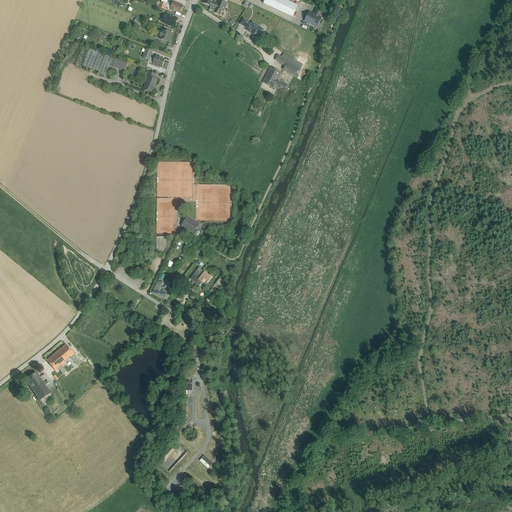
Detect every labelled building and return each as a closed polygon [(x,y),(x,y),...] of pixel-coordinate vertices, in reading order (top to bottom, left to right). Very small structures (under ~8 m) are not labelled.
[(292,3),(284,0),(265,0),(264,4),(287,15),(292,3)] [(224,3),(219,1),(218,5),(217,4),(214,12),(215,12),(214,13),(220,15),(221,11),(223,11),(226,6),(223,5),(224,3)] [(184,6),(173,2),(172,4),(170,9),(170,10),(181,14),(184,6)] [(292,3),(287,15),(293,18),(298,6),(292,3)] [(323,11),(316,8),(313,15),(320,18),(323,11)] [(313,15),(310,13),(306,22),(316,27),(320,18),(313,15)] [(175,18),(167,15),(165,18),(166,20),(164,23),(175,28),(177,24),(176,23),(178,19),(175,18)] [(264,30),(252,23),(251,24),(244,19),(240,25),(248,30),(247,31),(258,39),(264,30)] [(242,35),(246,30),(240,25),(236,30),(242,35)] [(163,31),(163,30),(160,39),(169,43),(172,34),(163,31)] [(113,57),(84,45),(76,65),(108,78),(111,73),(108,71),(110,66),(113,58),(113,57)] [(153,51),(147,49),(143,58),(149,61),(151,54),(153,51)] [(283,53),(281,57),(288,61),(301,69),(303,65),(283,53)] [(161,58),(156,56),(151,54),(149,61),(148,62),(162,68),(165,60),(161,59),(161,58)] [(285,66),(288,61),(281,57),(279,56),(276,61),(285,66)] [(128,64),(116,60),(113,67),(125,72),(128,64)] [(301,69),(288,61),(285,66),(283,70),(296,78),(301,69)] [(281,73),(271,67),(265,78),(276,84),(276,85),(286,91),(288,87),(277,81),(281,73)] [(154,79),(149,77),(148,81),(147,81),(145,84),(146,86),(144,89),(153,93),(157,80),(154,79)] [(276,84),(265,78),(262,82),(274,89),(274,88),(276,85),(276,84)] [(286,91),(276,85),(274,88),(284,94),(286,91)] [(199,225),(194,222),(192,225),(185,221),(182,227),(194,234),(199,225)] [(199,269),(191,280),(199,286),(202,282),(204,279),(208,281),(211,277),(205,273),(199,269)] [(159,279),(152,293),(160,298),(161,296),(165,298),(168,292),(164,290),(162,293),(159,291),(164,281),(159,279)] [(60,342),(44,356),(47,359),(63,345),(60,342)] [(65,345),(46,361),(55,372),(68,361),(74,355),(65,345)] [(74,355),(68,361),(72,366),(79,360),(74,355)] [(68,361),(55,372),(59,376),(72,366),(68,361)] [(36,373),(25,381),(32,391),(43,383),(36,373)] [(54,400),(43,383),(32,391),(40,403),(43,407),(54,400)] [(213,464),(204,456),(202,459),(210,467),(213,464)] [(210,467),(202,459),(200,461),(208,469),(210,467)]
